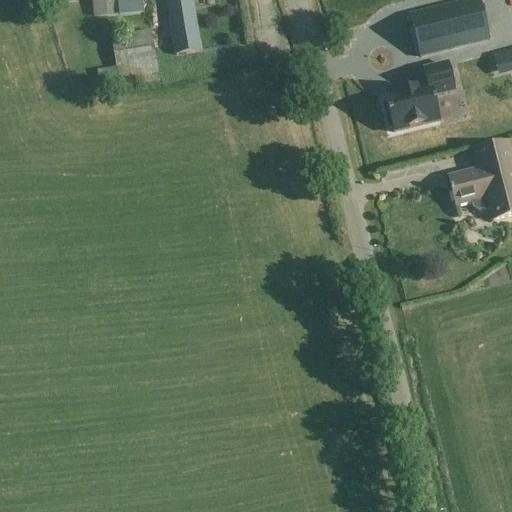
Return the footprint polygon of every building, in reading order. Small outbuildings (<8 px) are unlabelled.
[(142,13),(141,0),(92,0),(93,18),(118,16),(118,15),(142,13)] [(176,57),(200,53),(193,12),(191,0),(166,0),(172,37),(176,57)] [(476,0),(409,17),(419,59),(490,41),(479,0),(476,0)] [(100,91),(160,82),(151,31),(147,32),(111,38),(116,69),(97,72),(100,91)] [(225,51),(223,33),(205,35),(207,53),(225,51)] [(511,51),(493,57),(499,81),(511,77),(511,51)] [(416,91),(415,89),(399,92),(400,95),(384,99),(388,115),(385,116),(389,131),(392,130),(393,134),(440,122),(435,105),(433,97),(455,92),(448,66),(422,72),(426,89),(416,91)] [(479,172),(448,180),(451,190),(450,190),(451,194),(452,194),(456,207),(471,204),(474,214),(489,210),(492,223),(511,218),(511,157),(509,145),(475,153),(479,172)]
